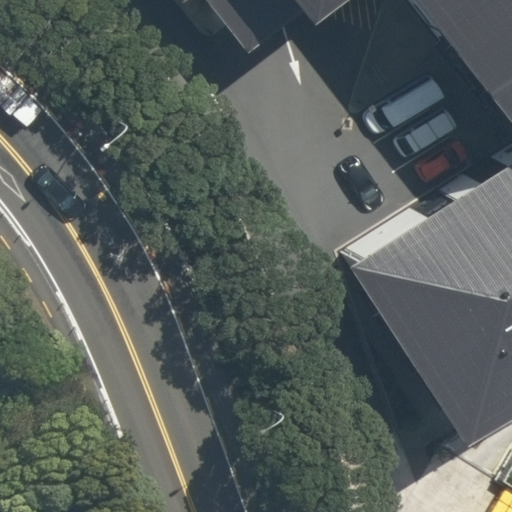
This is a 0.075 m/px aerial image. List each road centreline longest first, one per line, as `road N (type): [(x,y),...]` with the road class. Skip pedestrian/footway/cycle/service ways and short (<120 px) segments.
road 1 (secondary): [(0,140),(77,242),(192,511)]
road 2 (unknown): [(408,0),(278,181),(355,303)]
road 3 (unknown): [(372,369),(511,170)]
